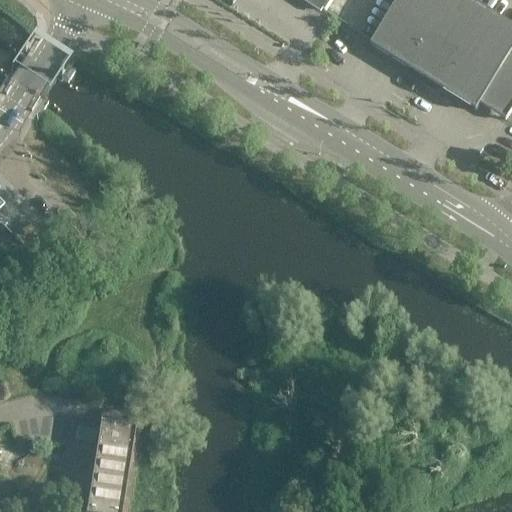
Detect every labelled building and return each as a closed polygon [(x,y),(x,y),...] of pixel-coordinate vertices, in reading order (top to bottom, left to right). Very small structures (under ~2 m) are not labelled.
[(308,0),(325,11),(332,0),(308,0)] [(511,29),(464,0),(400,0),(371,47),(476,112),(481,104),(506,120),(511,110),(511,29)] [(76,72),(69,68),(68,68),(60,79),(68,84),(76,72)] [(40,266),(5,231),(0,225),(0,295),(7,289),(22,274),(26,279),(40,266)] [(126,511),(140,427),(101,421),(99,434),(94,433),(93,443),(98,443),(86,511),(126,511)]
